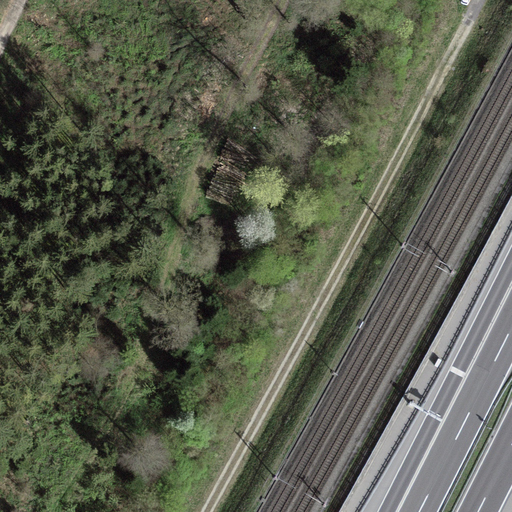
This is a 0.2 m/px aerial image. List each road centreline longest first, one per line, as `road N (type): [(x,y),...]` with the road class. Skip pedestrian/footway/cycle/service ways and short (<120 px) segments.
road 1 (track): [(205,511),(480,0)]
road 2 (motorway): [(511,260),(385,511)]
road 3 (motorway): [(511,326),(418,511)]
